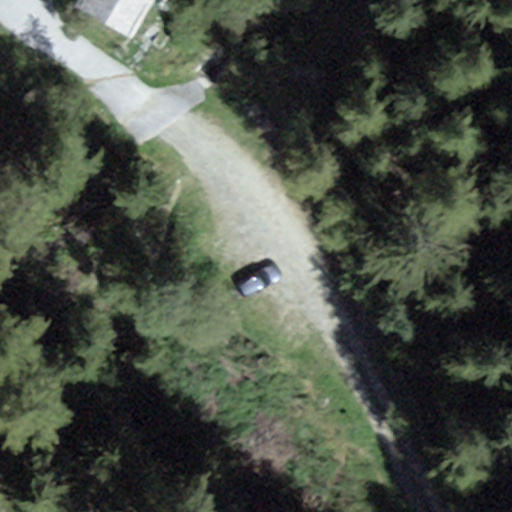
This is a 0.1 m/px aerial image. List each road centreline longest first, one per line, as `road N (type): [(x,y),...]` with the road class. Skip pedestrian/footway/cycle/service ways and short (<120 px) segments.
road 1 (residential): [(17,0),(231,171),(316,309)]
road 2 (track): [(316,309),(389,454),(405,511)]
